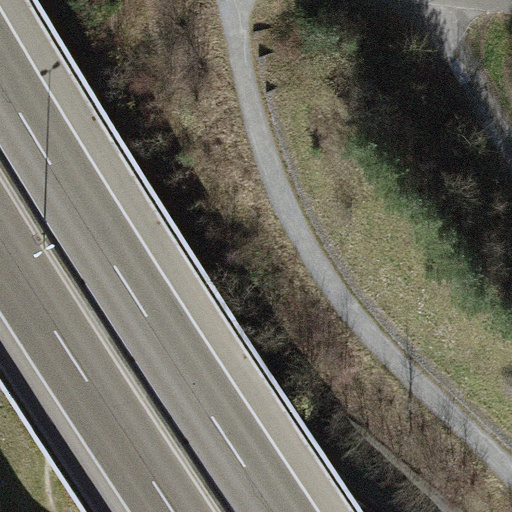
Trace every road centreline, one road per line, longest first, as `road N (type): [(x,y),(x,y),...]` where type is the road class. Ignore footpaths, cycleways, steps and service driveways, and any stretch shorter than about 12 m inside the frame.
road 1 (track): [(511,474),(371,339),(313,259),(268,162),(246,88),(234,0)]
road 2 (motorway): [(284,511),(146,311),(0,74)]
road 3 (motorway): [(311,511),(109,348),(0,277)]
road 4 (motorway): [(0,249),(170,511)]
road 5 (track): [(511,152),(426,0)]
